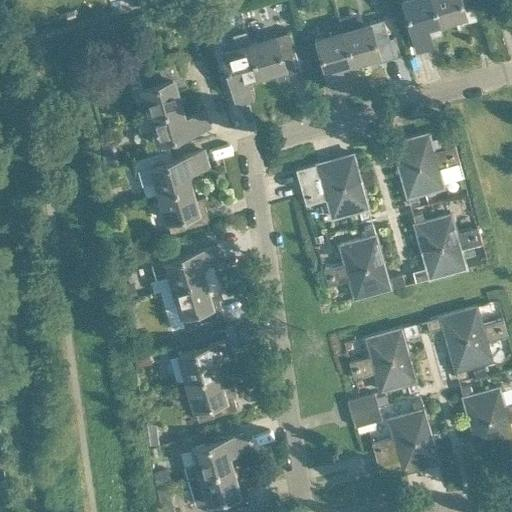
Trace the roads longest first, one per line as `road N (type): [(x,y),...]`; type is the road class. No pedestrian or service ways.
road 1 (unclassified): [(310,511),(294,492),(256,149),(511,68)]
road 2 (unclassified): [(511,492),(384,511)]
